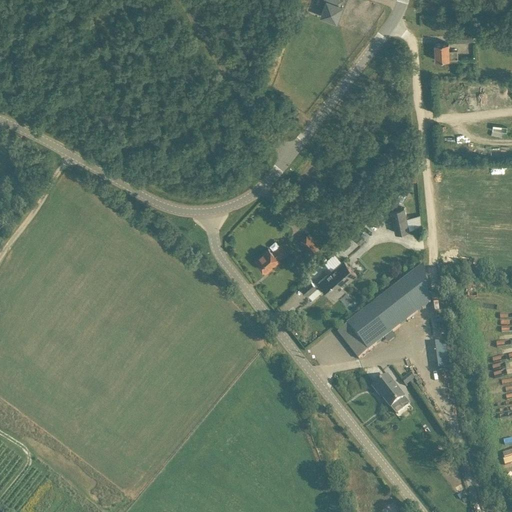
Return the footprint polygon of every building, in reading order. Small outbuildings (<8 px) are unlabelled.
[(324,5),(320,15),(337,21),(342,6),(337,4),(338,0),(317,0),(317,2),(324,5)] [(473,35),(473,33),(457,34),(457,42),(476,41),(476,35),(473,35)] [(436,60),(441,60),(449,59),(449,58),(458,58),(457,50),(449,50),(449,43),(435,43),(436,60)] [(292,113),(296,116),(300,111),(296,108),(292,113)] [(283,194),(289,201),(290,203),(303,193),(302,191),(295,184),(288,189),(283,194)] [(351,220),(357,213),(350,206),(343,213),(351,220)] [(396,233),(409,230),(404,207),(391,210),(396,233)] [(365,240),(369,236),(364,231),(360,234),(359,233),(353,239),(359,246),(365,241),(365,240)] [(312,254),(321,247),(309,234),(301,241),(312,254)] [(266,272),(269,268),(279,260),(278,259),(286,251),(280,245),(272,252),(269,248),(255,260),(266,272)] [(324,262),(332,270),(319,282),(335,300),(347,289),(344,285),(357,274),(344,260),(342,261),(335,253),(324,262)] [(359,359),(429,303),(423,266),(338,332),(359,359)] [(310,278),(300,286),(308,295),(318,287),(310,278)] [(345,303),(353,300),(349,291),(341,295),(345,303)] [(447,359),(445,341),(435,342),(437,360),(447,359)] [(415,379),(411,374),(403,381),(406,385),(415,379)] [(404,398),(387,376),(373,387),(378,394),(379,393),(391,408),(404,398)]
